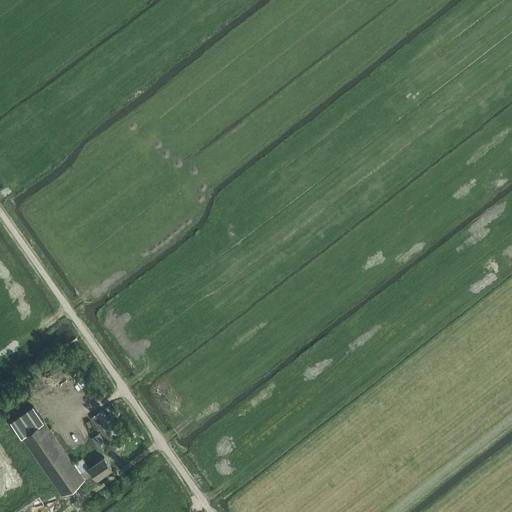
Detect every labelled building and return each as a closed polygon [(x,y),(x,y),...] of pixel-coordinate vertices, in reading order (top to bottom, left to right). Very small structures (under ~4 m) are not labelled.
[(107,440),(119,431),(103,409),(91,418),(107,440)] [(43,420),(21,436),(63,495),(85,480),(85,479),(93,474),(97,478),(112,467),(105,457),(100,460),(89,468),(83,458),(74,464),(47,425),(43,420)] [(66,429),(60,432),(69,445),(74,442),(66,429)] [(107,440),(100,431),(93,437),(99,445),(107,440)] [(57,509),(63,496),(54,492),(48,504),(57,509)]
